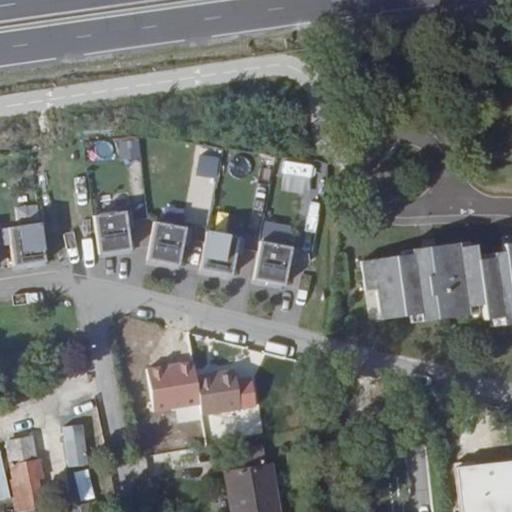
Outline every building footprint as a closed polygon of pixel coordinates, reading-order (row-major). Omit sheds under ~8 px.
[(511,85),(477,91),(487,172),(511,168),(511,85)] [(140,139),(120,139),(120,156),(140,156),(140,139)] [(199,161),(218,164),(220,150),(202,147),(199,161)] [(128,230),(134,230),(132,213),(126,214),(128,230)] [(94,218),(99,257),(131,253),(128,230),(126,214),(94,218)] [(14,267),(46,263),(41,225),(9,229),(11,245),(14,267)] [(155,225),(147,263),(179,269),(183,248),(186,231),(155,225)] [(9,229),(3,230),(5,246),(11,245),(9,229)] [(186,231),(183,248),(189,249),(193,233),(186,231)] [(208,235),(200,273),(231,280),(236,258),(239,242),(208,235)] [(360,263),(363,293),(375,291),(379,320),(417,317),(419,325),(466,319),(465,312),(481,310),(482,319),(498,317),(499,323),(511,320),(511,241),(502,243),(504,251),(491,253),(491,259),(475,260),(473,245),(458,247),(457,244),(409,250),(410,257),(360,263)] [(239,242),(236,258),(242,259),(245,243),(239,242)] [(260,246),(252,284),(284,290),(288,268),(292,252),(260,246)] [(292,252),(288,268),(295,270),(298,254),(292,252)] [(147,263),(146,267),(178,273),(179,269),(147,263)] [(231,280),(200,273),(199,277),(230,283),(231,280)] [(284,290),(252,284),(252,287),(283,294),(284,290)] [(73,347),(70,332),(55,334),(58,350),(73,347)] [(43,479),(40,461),(35,462),(31,438),(6,442),(13,482),(10,482),(13,499),(40,494),(37,480),(40,479),(43,479)] [(277,511),(270,465),(225,473),(231,511),(277,511)] [(42,505),(40,494),(13,499),(15,509),(42,505)]
